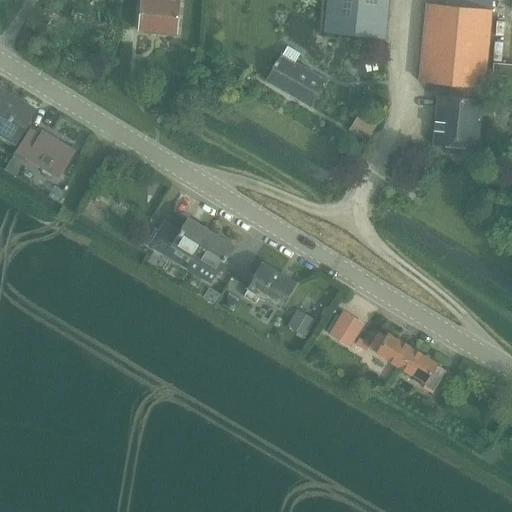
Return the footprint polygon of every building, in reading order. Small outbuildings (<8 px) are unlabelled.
[(141,0),(137,30),(177,34),(180,0),(141,0)] [(385,38),(388,0),(328,0),(326,32),(385,38)] [(419,80),(451,83),(450,96),(438,95),(433,144),(478,148),(482,99),(483,86),(485,87),(486,75),(511,77),(511,65),(487,63),(492,9),(493,0),(453,0),(453,6),(427,3),(419,80)] [(376,53),(363,56),(366,71),(379,69),(376,53)] [(309,106),(325,78),(282,54),(266,81),(309,106)] [(0,135),(17,145),(34,117),(37,111),(36,110),(22,101),(20,104),(10,98),(12,95),(0,87),(0,135)] [(358,114),(348,130),(366,141),(376,126),(358,114)] [(21,144),(14,155),(22,160),(25,156),(59,177),(63,170),(75,150),(42,131),(41,133),(31,127),(21,144)] [(164,219),(148,247),(188,271),(188,270),(196,259),(195,258),(212,230),(189,217),(181,230),(164,219)] [(188,270),(188,271),(206,282),(210,284),(218,272),(223,263),(234,244),(212,230),(195,258),(196,259),(188,270)] [(245,293),(266,307),(267,305),(278,311),(296,282),(263,262),(252,279),(245,293)] [(209,287),(203,298),(213,304),(220,293),(209,287)] [(297,308),(288,325),(306,335),(315,318),(297,308)] [(344,310),(331,330),(328,334),(350,348),(365,323),(344,310)] [(419,378),(417,381),(417,382),(433,391),(445,371),(436,365),(436,364),(388,335),(386,338),(378,333),(370,347),(377,351),(376,352),(419,378)]
